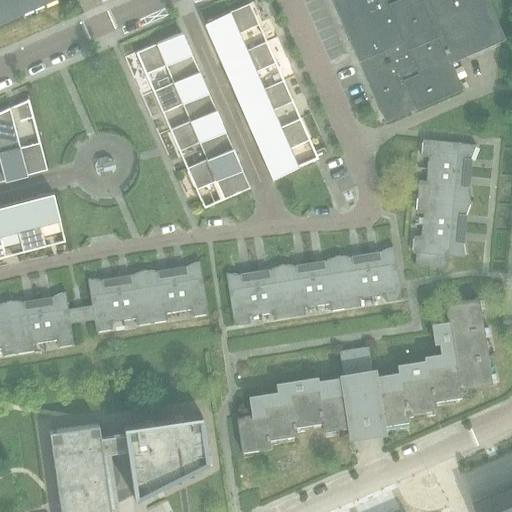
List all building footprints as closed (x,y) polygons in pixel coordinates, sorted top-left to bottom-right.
[(0,0),(0,19),(44,0),(0,0)] [(454,69),(450,60),(503,37),(487,0),(332,0),(385,121),(462,88),(458,79),(454,69)] [(249,2),(203,22),(220,61),(246,50),(238,32),(258,23),(249,2)] [(198,71),(181,32),(135,52),(144,73),(164,64),(172,82),(198,71)] [(266,42),(220,62),(237,100),(263,89),(255,71),(275,62),(266,42)] [(461,66),(454,69),(458,79),(465,76),(461,66)] [(215,110),(198,71),(169,84),(160,88),(152,91),(161,112),(181,103),(189,121),(215,110)] [(166,77),(157,82),(160,88),(169,84),(166,77)] [(263,89),(237,100),(254,138),(280,127),(272,109),(292,100),(283,80),(263,89)] [(18,120),(32,116),(28,99),(14,105),(18,120)] [(0,111),(0,162),(4,180),(46,169),(39,142),(19,147),(9,107),(0,111)] [(215,110),(189,121),(169,130),(178,150),(198,141),(206,159),(232,148),(215,110)] [(280,127),(254,138),(271,177),(297,166),(289,148),(309,139),(300,118),(280,127)] [(475,144),(457,142),(422,139),(420,156),(427,156),(426,168),(462,172),(463,159),(469,159),(475,144)] [(313,151),(315,157),(326,152),(323,146),(313,151)] [(249,187),(232,148),(186,168),(195,189),(215,180),(223,199),(249,187)] [(461,185),(462,172),(426,168),(425,181),(418,180),(417,196),(470,201),(470,200),(467,185),(461,185)] [(52,192),(10,203),(17,230),(23,251),(45,246),(39,224),(59,219),(52,192)] [(470,201),(417,196),(415,211),(422,212),(421,224),(457,228),(458,215),(464,215),(470,201)] [(10,203),(0,205),(0,257),(4,256),(0,240),(0,234),(17,230),(10,203)] [(456,241),(457,228),(421,224),(420,236),(413,236),(411,252),(415,252),(414,266),(446,268),(447,256),(465,257),(462,241),(456,241)] [(400,299),(394,264),(392,246),(376,253),(377,259),(364,261),(370,296),(383,294),(384,301),(400,299)] [(370,296),(364,261),(352,263),(351,257),(336,254),(336,255),(344,308),(360,305),(359,298),(370,296)] [(328,310),(344,308),(336,255),(335,255),(321,261),(322,267),(309,269),(315,305),(327,303),(328,310)] [(206,313),(201,277),(198,260),(183,267),(184,273),(171,275),(177,310),(189,308),(190,316),(206,313)] [(273,319),(288,317),(280,264),(279,264),(265,270),(266,276),(253,278),(259,314),(272,312),(273,319)] [(315,305),(309,269),(296,272),(295,266),(280,264),(288,317),(304,314),(303,307),(315,305)] [(134,325),(151,322),(142,269),(128,276),(129,282),(115,284),(121,319),(133,317),(134,325)] [(177,310),(171,275),(158,277),(157,271),(142,269),(151,322),(166,320),(165,312),(177,310)] [(259,314),(253,278),(241,280),(240,275),(224,273),(233,326),(248,323),(247,316),(259,314)] [(121,319),(115,284),(103,286),(103,280),(86,278),(90,305),(78,306),(81,321),(93,319),(95,331),(110,329),(109,321),(121,319)] [(67,308),(64,291),(49,297),(50,303),(37,305),(43,341),(55,339),(56,346),(72,344),(69,323),(81,321),(78,306),(67,308)] [(459,387),(491,382),(477,298),(444,304),(447,321),(454,362),(455,362),(459,387)] [(1,355),(17,353),(8,299),(0,303),(0,347),(0,348),(1,355)] [(43,341),(37,305),(24,307),(23,301),(9,299),(8,299),(17,353),(32,350),(31,343),(43,341)] [(460,395),(459,387),(455,362),(454,362),(447,321),(430,323),(433,337),(437,337),(439,348),(423,351),(423,355),(426,375),(428,375),(432,399),(460,395)] [(375,401),(371,371),(366,341),(337,346),(342,376),(347,405),(346,405),(350,425),(352,439),(381,434),(379,424),(376,401),(375,401)] [(433,408),(432,399),(428,375),(426,375),(423,355),(396,359),(397,367),(400,387),(402,387),(406,412),(433,408)] [(407,420),(406,412),(402,387),(400,387),(397,367),(371,371),(375,401),(376,401),(379,424),(407,420)] [(318,396),(316,380),(315,376),(286,381),(289,401),(290,401),(294,426),(321,421),(317,396),(318,396)] [(322,430),(350,425),(346,405),(347,405),(342,376),(316,380),(318,396),(317,396),(321,421),(322,430)] [(295,434),(294,426),(290,401),(289,401),(286,381),(275,382),(277,391),(259,393),(262,413),(264,413),(268,439),(295,434)] [(269,446),(268,439),(264,413),(262,413),(259,393),(248,395),(251,415),(235,417),(240,451),(269,446)] [(191,465),(206,457),(200,412),(123,431),(99,434),(98,423),(48,430),(59,511),(110,511),(107,491),(131,487),(132,494),(181,470),(181,472),(191,471),(191,465)] [(511,511),(511,490),(473,507),(475,511),(511,511)]
